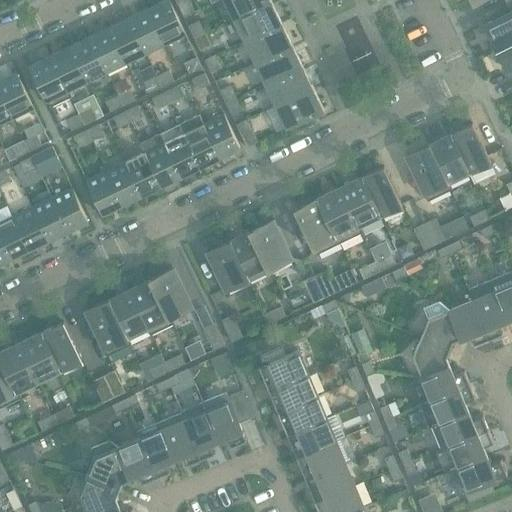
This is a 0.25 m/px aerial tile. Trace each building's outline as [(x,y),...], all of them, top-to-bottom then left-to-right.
[(168,0),(166,0),(148,9),(164,42),(184,33),(168,0)] [(188,0),(175,0),(183,16),(194,11),(188,0)] [(225,0),(235,19),(272,1),(270,0),(225,0)] [(511,10),(485,24),(495,47),(511,38),(511,0),(511,1),(511,10)] [(235,19),(245,41),(282,23),(272,1),(235,19)] [(148,9),(128,18),(145,52),(164,42),(148,9)] [(128,18),(109,28),(125,61),(145,52),(128,18)] [(188,25),(194,39),(205,34),(198,20),(188,25)] [(245,41),(256,62),(292,44),(282,23),(245,41)] [(109,28),(90,37),(106,71),(125,61),(109,28)] [(211,45),(205,34),(194,39),(200,51),(211,45)] [(90,37),(70,47),(86,80),(106,71),(90,37)] [(511,66),(511,38),(495,47),(506,69),(511,66)] [(256,62),(266,84),(303,66),(292,44),(256,62)] [(70,47),(51,56),(67,89),(68,89),(86,80),(70,47)] [(216,55),(205,60),(211,73),(222,68),(216,55)] [(50,107),(71,97),(72,96),(68,89),(67,89),(51,56),(30,66),(50,107)] [(188,74),(201,68),(196,56),(182,63),(188,74)] [(266,84),(276,105),(313,87),(303,66),(266,84)] [(168,70),(156,75),(162,87),(173,81),(168,70)] [(16,73),(0,80),(0,91),(12,116),(32,106),(16,73)] [(209,84),(204,73),(191,80),(196,90),(209,84)] [(148,93),(162,87),(156,75),(143,82),(148,93)] [(219,90),(225,104),(236,98),(230,85),(219,90)] [(176,87),(164,92),(169,103),(181,97),(176,87)] [(324,110),(313,87),(276,105),(287,127),(324,110)] [(129,89),(117,94),(123,106),(134,100),(129,89)] [(0,91),(0,121),(12,116),(0,91)] [(156,109),(169,103),(164,92),(151,99),(156,109)] [(71,97),(78,113),(84,125),(95,119),(90,108),(87,109),(79,93),(72,96),(71,97)] [(109,112),(123,106),(117,94),(104,101),(109,112)] [(242,110),(236,98),(225,104),(231,115),(242,110)] [(137,106),(125,111),(130,122),(142,116),(137,106)] [(117,128),(130,122),(125,111),(112,118),(117,128)] [(70,131),(84,125),(78,113),(65,120),(70,131)] [(224,113),(203,123),(219,157),(240,147),(224,113)] [(199,114),(179,124),(200,166),(219,157),(203,123),(199,114)] [(236,124),(246,147),(257,142),(246,119),(236,124)] [(472,123),(450,134),(468,173),(491,162),(472,123)] [(98,124),(87,130),(92,141),(103,135),(98,124)] [(179,124),(160,133),(181,175),(200,166),(179,124)] [(78,147),(92,141),(87,130),(73,137),(78,147)] [(140,143),(144,152),(145,152),(161,185),(181,175),(160,133),(140,143)] [(35,134),(24,140),(29,151),(40,145),(35,134)] [(450,134),(428,145),(447,184),(448,183),(468,173),(450,134)] [(15,158),(29,151),(24,140),(10,147),(15,158)] [(451,189),(448,183),(447,184),(428,145),(405,156),(427,201),(451,189)] [(43,151),(32,156),(37,167),(48,161),(43,151)] [(144,152),(125,161),(142,194),(161,185),(145,152),(144,152)] [(23,174),(37,167),(32,156),(18,163),(23,174)] [(125,161),(106,170),(122,204),(142,194),(125,161)] [(383,166),(361,177),(380,216),(402,205),(383,166)] [(5,169),(0,171),(0,184),(10,180),(5,169)] [(102,214),(122,204),(106,170),(86,180),(102,214)] [(361,177),(339,188),(358,226),(359,226),(380,216),(361,177)] [(72,187),(51,197),(67,230),(88,220),(72,187)] [(339,188),(318,198),(340,243),(363,232),(359,226),(358,226),(339,188)] [(51,197),(32,206),(48,240),(67,230),(51,197)] [(317,254),(340,243),(318,198),(295,209),(317,254)] [(32,206),(12,216),(28,249),(48,240),(32,206)] [(469,216),(474,226),(490,218),(486,208),(469,216)] [(12,216),(0,221),(0,239),(9,258),(28,249),(12,216)] [(435,218),(424,223),(435,244),(446,239),(435,218)] [(273,220),(251,230),(269,269),(292,258),(273,220)] [(424,250),(435,244),(424,223),(413,228),(424,250)] [(492,224),(480,230),(485,239),(496,234),(492,224)] [(251,230),(229,241),(248,280),(269,269),(251,230)] [(0,239),(0,262),(9,258),(0,239)] [(460,239),(448,245),(452,253),(464,248),(460,239)] [(225,291),(248,280),(229,241),(207,252),(225,291)] [(441,259),(452,253),(448,245),(437,250),(441,259)] [(390,252),(374,260),(379,271),(395,263),(390,252)] [(418,259),(404,266),(408,274),(408,275),(422,268),(418,259)] [(363,279),(379,271),(374,260),(358,268),(363,279)] [(408,274),(404,266),(392,272),(396,280),(408,274)] [(174,268),(151,279),(170,317),(171,317),(192,306),(174,268)] [(325,270),(314,276),(324,297),(335,292),(325,270)] [(511,270),(490,280),(506,319),(511,316),(511,270)] [(384,275),(363,286),(368,296),(390,285),(384,275)] [(313,303),(324,297),(314,276),(303,281),(313,303)] [(151,279),(129,289),(148,328),(147,329),(150,335),(174,323),(171,317),(170,317),(151,279)] [(468,289),(472,301),(488,339),(502,334),(498,323),(506,319),(490,280),(468,289)] [(129,289),(108,300),(127,338),(128,338),(147,329),(148,328),(129,289)] [(334,299),(322,304),(326,313),(338,307),(334,299)] [(131,344),(128,338),(127,338),(108,300),(85,310),(107,356),(131,344)] [(472,301),(450,310),(462,338),(470,334),(475,345),(488,339),(472,301)] [(420,337),(449,350),(453,342),(462,338),(450,310),(441,302),(424,309),(428,319),(420,337)] [(264,313),(269,323),(285,316),(280,306),(264,313)] [(338,307),(326,313),(334,331),(346,326),(338,307)] [(222,319),(232,340),(243,335),(233,313),(222,319)] [(63,321),(41,332),(60,371),(82,360),(63,321)] [(214,322),(204,328),(214,349),(225,344),(214,322)] [(363,327),(351,333),(361,355),(372,350),(363,327)] [(41,332),(19,342),(38,381),(60,371),(41,332)] [(348,334),(339,338),(347,357),(356,353),(348,334)] [(449,350),(420,337),(413,356),(422,378),(450,367),(446,357),(449,350)] [(191,356),(206,352),(203,339),(188,343),(191,356)] [(19,342),(0,351),(0,357),(16,392),(18,391),(38,381),(19,342)] [(245,343),(235,347),(239,357),(249,353),(245,343)] [(269,390),(307,374),(298,350),(285,356),(281,346),(259,356),(263,365),(259,367),(269,390)] [(180,354),(164,361),(169,371),(185,363),(180,354)] [(0,407),(21,398),(18,391),(16,392),(0,357),(0,407)] [(369,360),(361,363),(366,375),(374,372),(369,360)] [(152,379),(169,371),(164,361),(147,369),(152,379)] [(347,369),(352,381),(361,377),(356,365),(347,369)] [(422,378),(431,400),(470,384),(464,370),(453,375),(450,367),(422,378)] [(114,371),(103,376),(114,397),(125,392),(114,371)] [(179,373),(167,378),(171,388),(183,382),(179,373)] [(307,374),(269,390),(278,412),(317,396),(307,374)] [(103,402),(114,397),(103,376),(92,381),(103,402)] [(366,389),(361,377),(352,381),(357,393),(366,389)] [(160,393),(171,388),(167,378),(156,384),(160,393)] [(431,400),(440,422),(468,411),(465,402),(476,398),(470,384),(431,400)] [(227,392),(203,402),(219,439),(227,435),(231,446),(246,440),(239,423),(250,418),(239,392),(229,396),(227,392)] [(135,394),(123,399),(127,407),(138,402),(135,394)] [(317,396),(278,412),(287,434),(326,418),(317,396)] [(123,399),(87,416),(91,425),(92,427),(116,416),(115,413),(127,407),(123,399)] [(48,401),(32,409),(38,421),(40,419),(51,414),(53,413),(48,401)] [(181,411),(182,413),(201,459),(215,453),(210,442),(219,439),(203,402),(181,411)] [(380,408),(385,419),(393,416),(388,404),(380,408)] [(70,406),(54,413),(58,423),(75,416),(70,406)] [(366,413),(371,425),(379,422),(374,409),(366,413)] [(472,419),(468,411),(440,422),(450,445),(488,429),(483,415),(472,419)] [(41,431),(58,423),(54,413),(53,413),(51,414),(40,419),(38,421),(36,421),(41,431)] [(182,413),(160,422),(174,457),(183,454),(187,464),(201,459),(182,413)] [(87,416),(74,422),(78,431),(91,425),(87,416)] [(398,428),(393,416),(385,419),(390,431),(398,428)] [(326,418),(287,434),(296,456),(335,440),(326,418)] [(137,431),(140,438),(157,477),(170,471),(166,461),(174,457),(160,422),(137,431)] [(384,433),(379,422),(371,425),(376,436),(384,433)] [(0,423),(0,444),(2,450),(13,444),(3,423),(0,423)] [(450,445),(459,467),(487,455),(483,447),(494,442),(488,429),(450,445)] [(143,483),(156,477),(140,438),(118,448),(130,476),(138,472),(143,483)] [(335,440),(296,456),(306,478),(344,462),(335,440)] [(30,443),(5,455),(39,463),(30,443)] [(121,479),(130,476),(118,448),(96,457),(88,475),(118,487),(121,479)] [(399,452),(404,464),(412,460),(407,449),(399,452)] [(384,457),(389,470),(398,466),(392,454),(384,457)] [(490,464),(487,455),(459,467),(468,489),(463,491),(468,503),(494,492),(490,481),(507,474),(501,459),(490,464)] [(417,472),(412,460),(404,464),(409,476),(417,472)] [(9,479),(1,462),(0,462),(0,482),(0,483),(9,479)] [(344,462),(306,478),(315,501),(354,484),(344,462)] [(402,478),(398,466),(389,470),(394,481),(402,478)] [(114,495),(118,487),(88,475),(81,494),(88,511),(98,511),(118,504),(114,495)] [(354,484),(315,501),(319,511),(349,511),(363,507),(354,484)] [(5,493),(13,510),(22,506),(14,489),(5,493)] [(28,505),(31,511),(41,511),(36,501),(28,505)]
